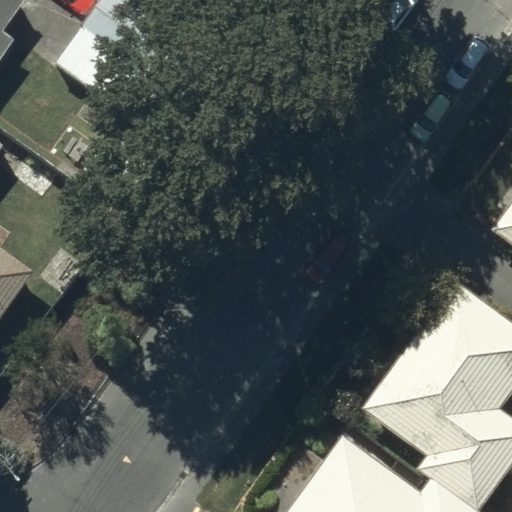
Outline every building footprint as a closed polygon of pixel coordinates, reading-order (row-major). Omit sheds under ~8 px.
[(0,0),(0,50),(13,32),(1,23),(17,0),(0,0)] [(143,0),(90,0),(51,54),(112,99),(171,20),(143,0)] [(511,189),(490,221),(511,237),(511,189)] [(0,306),(31,262),(0,239),(0,306)] [(511,409),(500,402),(511,384),(511,313),(449,271),(359,405),(426,450),(415,466),(427,474),(420,483),(336,427),(278,511),(488,511),(479,505),(511,457),(511,409)]
